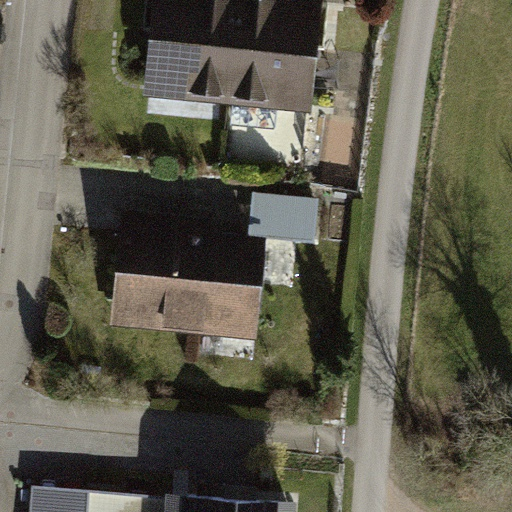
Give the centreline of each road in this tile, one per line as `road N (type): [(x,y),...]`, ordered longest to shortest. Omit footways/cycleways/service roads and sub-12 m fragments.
road 1 (unclassified): [(420,0),(394,211),(377,511)]
road 2 (residential): [(0,364),(14,334),(49,0)]
